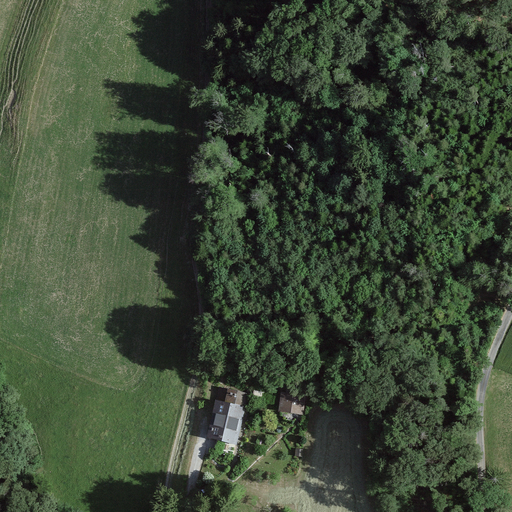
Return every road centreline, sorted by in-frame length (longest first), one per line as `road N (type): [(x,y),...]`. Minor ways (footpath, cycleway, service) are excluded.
road 1 (track): [(205,0),(205,125),(190,234),(202,310),(165,511)]
road 2 (unclassified): [(484,511),(483,382),(511,311)]
